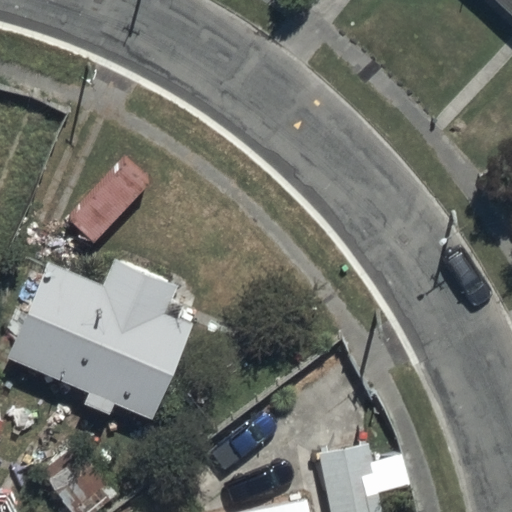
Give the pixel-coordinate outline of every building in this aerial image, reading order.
[(511,0),(498,0),(511,12),(511,0)] [(192,287),(214,310),(271,254),(249,231),(192,287)] [(99,268),(42,244),(2,338),(147,399),(188,303),(162,291),(173,264),(111,238),(99,268)] [(373,437),(315,448),(328,511),(374,511),(388,509),(373,437)] [(308,511),(302,480),(147,511),(308,511)]
